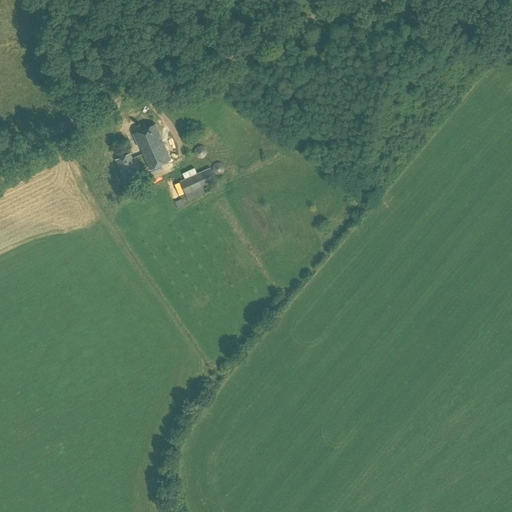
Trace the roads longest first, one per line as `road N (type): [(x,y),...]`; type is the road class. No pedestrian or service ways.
road 1 (unclassified): [(360,0),(0,153)]
road 2 (unclassified): [(511,35),(392,0)]
